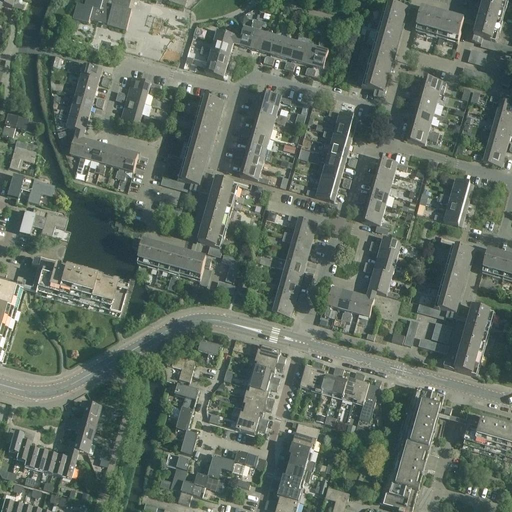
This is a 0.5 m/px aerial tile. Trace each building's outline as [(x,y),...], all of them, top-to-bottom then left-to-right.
[(0,0),(0,9),(1,10),(1,7),(11,10),(12,9),(22,12),(23,7),(16,5),(16,7),(13,6),(13,5),(14,0),(0,0)] [(90,22),(108,27),(126,32),(132,13),(128,12),(131,0),(155,0),(169,4),(185,9),(187,0),(86,0),(85,8),(78,5),(73,21),(89,25),(90,22)] [(476,39),(475,45),(477,45),(481,47),(483,41),(487,42),(491,43),(495,44),(495,45),(498,34),(499,35),(502,23),(501,23),(504,14),(505,14),(508,3),(507,2),(507,0),(493,0),(482,41),(476,39)] [(399,9),(389,6),(386,5),(383,16),(382,15),(382,16),(396,20),(399,9),(405,11),(407,6),(400,4),(399,9)] [(396,20),(382,16),(379,26),(393,30),(396,20)] [(458,46),(462,31),(419,19),(416,33),(426,36),(426,37),(437,40),(437,39),(447,42),(447,43),(458,46)] [(244,30),(242,40),(239,48),(250,51),(258,23),(253,22),(251,29),(253,29),(252,32),(244,30)] [(250,51),(261,54),(266,35),(259,33),(259,31),(260,31),(262,24),(258,23),(250,51)] [(377,36),(376,36),(390,41),(393,30),(379,26),(380,27),(377,36)] [(217,33),(214,44),(232,49),(233,46),(237,47),(239,48),(242,40),(239,39),(217,33)] [(276,38),(266,35),(261,54),(271,57),(276,38)] [(390,41),(376,36),(373,47),(387,51),(388,51),(390,41)] [(286,41),(276,38),(271,57),(282,60),(286,41)] [(297,44),(286,41),(282,60),(292,62),(297,44)] [(229,59),(232,49),(214,44),(212,51),(210,50),(210,49),(203,47),(201,52),(229,59)] [(307,47),(297,44),(292,62),(302,65),(307,47)] [(318,50),(307,47),(302,65),(313,68),(318,50)] [(396,53),(388,51),(387,51),(373,47),(374,47),(372,57),(370,57),(393,64),(396,53)] [(87,53),(87,54),(87,55),(88,56),(88,57),(89,57),(90,58),(91,58),(92,58),(94,57),(95,56),(96,54),(96,52),(95,51),(95,50),(94,50),(93,49),(91,49),(90,50),(89,50),(88,51),(88,52),(87,53)] [(318,50),(313,68),(323,71),(328,53),(318,50)] [(226,70),(229,59),(201,52),(200,56),(208,58),(208,57),(211,58),(210,59),(209,65),(226,70)] [(384,66),(392,68),(393,64),(370,57),(367,68),(382,72),(384,66)] [(55,59),(52,69),(57,70),(60,61),(55,59)] [(223,81),(226,70),(209,65),(207,72),(204,71),(204,70),(197,68),(195,73),(223,81)] [(84,67),(81,78),(100,83),(103,72),(84,67)] [(391,74),(382,72),(367,68),(368,68),(366,78),(365,77),(364,78),(388,85),(391,74)] [(81,78),(78,88),(97,93),(100,83),(81,78)] [(361,89),(375,93),(374,98),(384,101),(385,95),(376,93),(377,87),(386,90),(388,85),(364,78),(361,89)] [(151,85),(133,80),(130,91),(148,96),(150,90),(159,93),(161,88),(151,86),(151,85)] [(440,96),(443,85),(425,80),(422,91),(440,96)] [(78,88),(75,99),(94,104),(97,93),(78,88)] [(145,106),(148,96),(130,91),(127,101),(145,106)] [(437,106),(440,96),(422,91),(419,101),(437,106)] [(263,95),(260,105),(278,110),(280,103),(283,104),(283,105),(290,107),(291,102),(281,100),(263,95)] [(75,99),(73,109),(91,114),(94,104),(75,99)] [(226,101),(217,99),(216,104),(203,100),(200,110),(199,110),(195,121),(196,122),(194,131),(192,131),(189,142),(191,142),(188,152),(187,151),(183,163),(185,163),(182,172),(181,172),(177,183),(179,184),(183,185),(187,186),(192,187),(190,193),(196,195),(198,189),(200,190),(202,183),(202,184),(204,179),(203,179),(208,163),(209,159),(214,142),(218,127),(219,121),(220,121),(224,106),(225,106),(226,101)] [(511,104),(501,101),(501,102),(491,99),(490,103),(497,105),(500,105),(500,106),(498,113),(511,116),(511,104)] [(142,117),(145,106),(127,101),(124,112),(142,117)] [(434,116),(437,106),(419,101),(416,112),(434,117),(434,116)] [(260,105),(257,116),(285,123),(287,119),(280,117),(279,119),(276,118),(277,116),(278,110),(260,105)] [(61,112),(60,116),(88,124),(91,114),(73,109),(71,115),(61,112)] [(121,123),(139,128),(149,130),(150,126),(143,124),(143,125),(140,124),(142,117),(124,112),(121,123)] [(416,112),(413,122),(431,127),(433,120),(436,121),(435,122),(443,124),(444,119),(434,116),(434,117),(416,112)] [(511,116),(498,113),(495,123),(511,127),(511,116)] [(330,114),(329,118),(336,120),(336,119),(339,120),(339,121),(337,127),(355,132),(358,121),(340,116),(340,117),(333,115),(330,114)] [(60,116),(59,121),(68,124),(67,130),(77,133),(85,135),(88,124),(60,116)] [(257,116),(255,126),(273,131),(274,125),(275,124),(277,125),(277,126),(284,128),(285,123),(257,116)] [(28,123),(17,120),(7,117),(1,139),(12,142),(15,131),(25,134),(28,123)] [(413,122),(410,132),(438,140),(439,136),(432,134),(432,135),(429,134),(431,127),(413,122)] [(511,127),(495,123),(492,133),(510,138),(511,131),(511,127)] [(255,126),(252,137),(270,142),(273,131),(255,126)] [(325,130),(324,135),(352,143),(355,132),(337,127),(335,132),(335,134),(332,134),(333,132),(325,130)] [(407,143),(425,148),(427,141),(430,142),(429,143),(437,145),(438,140),(410,132),(407,143)] [(75,139),(70,157),(81,160),(86,142),(83,141),(84,138),(85,135),(77,133),(76,136),(75,139)] [(492,133),(489,143),(507,148),(510,138),(492,133)] [(324,135),(323,139),(330,141),(330,140),(333,140),(333,141),(331,148),(349,153),(352,143),(324,135)] [(252,137),(249,147),(267,152),(270,142),(252,137)] [(96,145),(86,142),(81,160),(78,169),(76,175),(81,176),(86,161),(91,163),(96,145)] [(16,143),(15,147),(8,171),(19,174),(22,163),(33,166),(36,156),(30,154),(25,153),(27,146),(16,143)] [(489,143),(486,154),(504,159),(507,148),(489,143)] [(96,145),(91,163),(98,165),(95,174),(99,176),(107,148),(96,145)] [(249,147),(246,158),(264,162),(267,152),(249,147)] [(107,148),(99,176),(104,177),(106,167),(112,169),(117,151),(107,148)] [(331,148),(328,158),(346,163),(349,153),(331,148)] [(120,182),(121,176),(127,154),(117,151),(112,169),(118,171),(115,180),(120,182)] [(127,154),(121,176),(120,182),(124,183),(127,173),(133,175),(138,157),(127,154)] [(483,165),(501,170),(504,159),(486,154),(484,161),(482,160),(482,159),(475,157),(473,162),(484,164),(483,165)] [(246,158),(243,168),(261,173),(264,162),(246,158)] [(328,158),(325,168),(343,174),(346,163),(328,158)] [(379,161),(377,171),(395,176),(397,170),(399,170),(399,171),(406,173),(407,169),(397,166),(379,161)] [(240,178),(258,184),(258,183),(268,186),(269,181),(262,179),(262,181),(259,180),(261,173),(243,168),(240,178)] [(325,168),(322,179),(340,184),(343,174),(325,168)] [(392,187),(395,176),(377,171),(374,182),(392,187)] [(6,198),(17,202),(20,191),(30,194),(33,183),(12,177),(6,198)] [(213,192),(214,193),(209,209),(208,209),(207,213),(208,213),(203,230),(202,230),(201,234),(202,234),(199,246),(207,248),(210,249),(208,256),(220,259),(222,253),(222,252),(220,251),(223,241),(224,242),(228,230),(226,230),(229,221),(230,221),(233,210),(232,209),(235,199),(236,200),(239,189),(250,192),(252,186),(228,180),(220,177),(216,177),(215,182),(216,183),(215,188),(214,188),(213,192)] [(322,179),(319,189),(337,194),(340,184),(322,179)] [(474,187),(456,182),(456,183),(446,180),(445,184),(452,186),(452,185),(455,186),(453,193),(471,198),(474,187)] [(389,198),(392,187),(374,182),(371,192),(389,198)] [(51,200),(54,190),(54,189),(33,183),(30,194),(27,204),(38,207),(41,197),(51,200)] [(308,192),(306,197),(316,199),(316,200),(327,203),(334,205),(337,194),(319,189),(317,195),(317,197),(314,196),(315,194),(308,192)] [(386,208),(389,198),(371,192),(368,203),(386,208)] [(468,209),(471,198),(453,193),(451,200),(448,200),(449,198),(441,196),(440,201),(468,209)] [(465,219),(468,209),(440,201),(439,205),(446,207),(446,206),(449,207),(447,214),(465,219)] [(383,218),(386,208),(368,203),(365,213),(383,218)] [(66,221),(40,213),(38,218),(45,220),(42,231),(40,236),(51,239),(54,229),(64,232),(68,221),(66,221)] [(365,213),(362,224),(380,229),(390,232),(391,227),(384,225),(384,226),(381,225),(383,218),(365,213)] [(24,214),(18,236),(29,239),(32,228),(42,231),(45,220),(38,218),(32,217),(32,216),(24,214)] [(444,225),(462,230),(465,219),(447,214),(445,221),(442,221),(443,219),(435,217),(434,222),(444,224),(444,225)] [(317,225),(299,220),(299,221),(289,218),(288,223),(295,225),(295,223),(298,224),(296,231),(314,236),(317,225)] [(311,247),(314,236),(296,231),(294,237),(294,238),(292,238),(292,237),(284,234),(283,239),(311,247)] [(308,257),(311,247),(283,239),(282,243),(289,246),(290,244),(292,245),(290,252),(308,257)] [(448,315),(466,252),(472,253),(473,248),(465,246),(442,239),(440,244),(453,248),(450,258),(449,258),(446,269),(447,269),(444,279),(443,279),(440,290),(441,290),(438,300),(437,299),(434,310),(435,311),(439,312),(443,313),(447,314),(446,320),(450,321),(453,322),(454,316),(448,315)] [(176,253),(175,253),(159,248),(144,244),(140,243),(141,242),(138,241),(137,241),(135,240),(132,250),(138,252),(141,253),(137,266),(139,266),(147,268),(147,269),(159,273),(159,272),(168,274),(168,275),(179,279),(180,277),(189,280),(189,281),(200,284),(200,287),(206,289),(211,273),(209,272),(210,272),(211,268),(211,265),(206,264),(207,262),(200,260),(201,260),(196,258),(196,259),(180,254),(176,253)] [(401,245),(383,240),(380,251),(398,256),(401,245)] [(395,267),(398,256),(380,251),(377,261),(395,267)] [(305,268),(308,257),(290,252),(287,263),(305,268)] [(233,286),(235,278),(240,262),(223,258),(223,260),(222,263),(221,265),(227,267),(231,267),(226,284),(233,286)] [(486,262),(482,275),(493,278),(492,279),(504,282),(511,283),(511,259),(510,259),(507,268),(486,262)] [(32,261),(30,267),(38,270),(30,296),(34,297),(35,297),(35,296),(119,320),(120,317),(128,288),(43,264),(35,262),(32,261)] [(392,277),(395,267),(377,261),(374,272),(392,277)] [(415,262),(413,271),(419,272),(421,263),(415,262)] [(302,278),(305,268),(287,263),(284,273),(302,278)] [(389,287),(392,277),(374,272),(371,282),(389,287)] [(299,288),(302,278),(284,273),(281,283),(299,288)] [(250,282),(240,280),(236,294),(246,297),(250,282)] [(368,293),(376,295),(387,298),(396,300),(397,296),(391,294),(391,296),(387,295),(389,287),(371,282),(368,293)] [(296,299),(299,288),(281,283),(278,293),(296,299)] [(0,285),(0,365),(5,367),(26,293),(0,285)] [(437,291),(421,286),(418,294),(423,296),(424,291),(431,293),(430,296),(435,297),(437,291)] [(332,289),(332,291),(331,292),(324,317),(329,319),(331,312),(330,312),(331,309),(338,311),(343,293),(332,289)] [(294,309),(296,299),(278,293),(275,304),(294,309)] [(353,295),(343,293),(338,311),(345,313),(344,315),(343,315),(341,322),(345,323),(353,295)] [(369,320),(374,301),(376,295),(368,293),(367,299),(364,298),(358,317),(369,320)] [(364,298),(353,295),(345,323),(350,325),(352,318),(351,317),(352,315),(358,317),(364,298)] [(272,315),(291,320),(294,309),(275,304),(274,310),(273,311),(271,311),(271,309),(264,307),(262,311),(273,314),(272,315)] [(495,315),(481,311),(467,360),(459,357),(456,367),(445,364),(444,370),(476,379),(479,368),(481,368),(484,358),(482,357),(485,347),(486,348),(489,337),(488,337),(491,327),(492,327),(495,315)] [(391,343),(403,346),(405,339),(393,335),(391,343)] [(217,370),(218,365),(223,348),(201,342),(198,353),(209,356),(206,367),(217,370)] [(286,360),(279,358),(281,353),(259,348),(256,358),(285,366),(286,360)] [(179,382),(190,385),(196,363),(175,358),(174,362),(168,360),(166,367),(182,372),(179,382)] [(283,372),(285,366),(256,358),(253,369),(274,375),(276,370),(283,372)] [(306,369),(300,390),(311,393),(318,365),(314,364),(312,370),(306,369)] [(311,393),(321,396),(327,375),(321,373),(323,366),(318,365),(311,393)] [(253,369),(250,379),(279,387),(280,381),(273,379),(274,375),(253,369)] [(321,396),(332,399),(339,371),(335,369),(332,379),(326,377),(327,375),(321,396)] [(332,399),(342,402),(348,380),(347,380),(347,383),(341,381),(344,372),(339,371),(332,399)] [(342,402),(352,405),(360,377),(356,375),(354,382),(348,380),(342,402)] [(352,405),(363,408),(369,386),(363,385),(365,378),(360,377),(352,405)] [(250,379),(247,390),(268,395),(270,391),(277,393),(279,387),(250,379)] [(369,386),(363,408),(373,411),(381,385),(376,383),(374,388),(369,386)] [(199,393),(178,387),(175,398),(185,401),(183,410),(182,410),(193,413),(199,393)] [(247,390),(244,400),(273,408),(275,402),(267,400),(268,395),(247,390)] [(412,391),(379,505),(380,506),(400,511),(401,511),(412,511),(415,504),(416,498),(438,420),(440,416),(444,400),(413,391),(412,391)] [(244,400),(241,410),(263,416),(264,412),(271,414),(273,408),(244,400)] [(83,417),(97,421),(100,410),(82,405),(80,410),(85,411),(83,417)] [(187,434),(193,413),(182,410),(183,410),(172,407),(169,418),(179,421),(177,432),(187,434)] [(241,410),(238,421),(267,429),(269,423),(262,421),(263,416),(241,410)] [(94,433),(97,421),(83,417),(81,424),(70,421),(68,426),(94,433)] [(469,429),(462,450),(511,464),(511,429),(472,418),(470,422),(469,428),(469,429)] [(265,435),(267,429),(238,421),(235,432),(257,438),(258,433),(265,435)] [(295,437),(316,443),(319,432),(293,424),(292,429),(296,431),(295,437)] [(91,445),(94,433),(68,426),(67,431),(78,434),(76,441),(91,445)] [(192,458),(198,437),(187,434),(177,432),(174,442),(184,445),(181,455),(192,458)] [(18,457),(22,443),(23,438),(13,435),(8,455),(17,457),(18,457)] [(295,437),(292,447),(313,453),(316,443),(295,437)] [(91,445),(76,441),(74,447),(70,446),(69,452),(78,454),(87,457),(91,445)] [(30,450),(31,445),(22,443),(18,457),(17,457),(16,462),(25,464),(29,450),(30,450)] [(292,447),(289,457),(310,463),(313,453),(292,447)] [(38,452),(30,450),(29,450),(25,464),(23,469),(33,472),(38,452)] [(33,472),(43,474),(48,455),(38,452),(33,472)] [(69,452),(68,456),(66,460),(75,463),(76,458),(78,454),(69,452)] [(259,460),(237,454),(235,464),(232,475),(242,478),(245,467),(256,470),(259,460)] [(43,474),(52,477),(57,457),(48,455),(43,474)] [(52,477),(61,479),(66,460),(57,457),(52,477)] [(190,463),(169,457),(166,468),(177,471),(174,481),(185,484),(190,463)] [(287,463),(286,468),(312,475),(315,465),(310,463),(289,457),(289,458),(292,459),(290,464),(287,463)] [(219,482),(222,472),(232,475),(235,464),(214,458),(208,479),(219,482)] [(66,460),(61,479),(70,482),(76,463),(75,463),(66,460)] [(312,475),(286,468),(285,472),(288,473),(286,478),(284,478),(283,478),(304,484),(309,485),(312,475)] [(195,486),(192,498),(202,500),(205,490),(221,494),(223,487),(218,486),(219,482),(208,479),(198,476),(195,486)] [(283,478),(280,489),(301,494),(304,484),(283,478)] [(189,508),(192,498),(195,486),(185,484),(174,481),(173,485),(167,483),(165,490),(181,494),(179,505),(189,508)] [(280,489),(278,499),(299,505),(301,494),(280,489)] [(349,511),(345,511),(345,510),(349,496),(328,490),(325,501),(335,504),(332,511),(349,511)] [(83,495),(81,501),(89,504),(91,498),(83,495)] [(284,511),(296,511),(299,505),(278,499),(277,499),(280,500),(278,505),(276,505),(274,509),(284,511)] [(11,511),(14,505),(4,502),(0,511),(11,511)]
